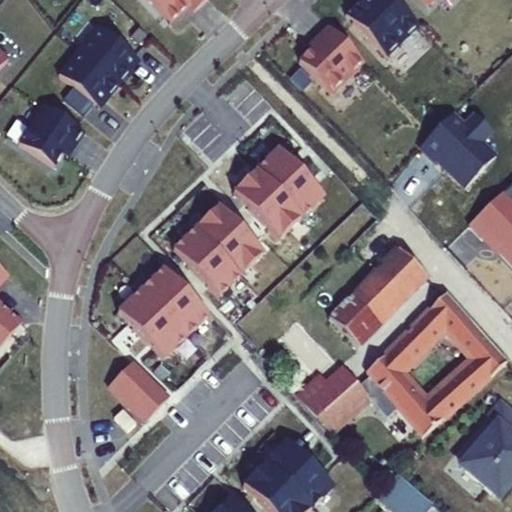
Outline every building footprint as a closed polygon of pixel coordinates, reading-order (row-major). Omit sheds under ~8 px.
[(208,1),(207,0),(146,0),(163,19),(171,12),(179,12),(181,15),(189,8),(194,13),(208,1)] [(386,60),(419,28),(391,0),(363,0),(364,0),(356,8),(359,11),(359,18),(352,25),(352,26),(386,60)] [(436,0),(419,0),(428,8),(436,0)] [(359,11),(356,8),(346,18),(352,25),(359,18),(359,11)] [(170,26),(181,15),(179,12),(171,12),(163,19),(170,26)] [(78,53),(119,87),(128,76),(122,71),(133,58),(98,29),(78,53)] [(328,29),(317,40),(320,43),(299,64),(331,97),(364,66),(328,29)] [(110,98),(119,87),(78,53),(58,77),(94,106),(104,93),(110,98)] [(139,63),(133,58),(122,71),(128,76),(139,63)] [(99,111),(110,98),(104,93),(94,106),(99,111)] [(84,134),(44,108),(19,146),(54,169),(63,156),(70,144),(75,148),(84,134)] [(464,130),(452,119),(419,151),(434,166),(436,164),(463,192),(495,162),(480,147),(491,137),(475,120),(464,130)] [(67,159),(75,148),(70,144),(63,156),(67,159)] [(323,199),(278,152),(233,196),(277,242),(323,199)] [(411,194),(436,217),(456,196),(432,173),(411,194)] [(511,185),(467,229),(495,258),(497,256),(511,271),(511,185)] [(263,256),(219,209),(173,252),(217,299),(263,256)] [(397,252),(328,321),(358,351),(426,281),(397,252)] [(0,347),(21,324),(0,305),(0,286),(8,278),(0,270),(0,347)] [(208,319),(163,272),(117,315),(162,362),(208,319)] [(344,372),(324,388),(316,378),(295,398),(330,439),(372,403),(384,417),(394,409),(419,439),(506,364),(445,296),(365,375),(372,384),(363,393),(355,384),(344,372)] [(168,400),(132,364),(108,389),(144,425),(168,400)] [(365,375),(355,384),(363,393),(372,384),(365,375)] [(496,427),(511,440),(511,412),(500,403),(487,419),(496,427)] [(135,427),(122,413),(114,420),(127,434),(135,427)] [(511,440),(496,427),(486,439),(480,439),(475,445),(475,451),(460,469),(499,503),(511,486),(511,482),(511,480),(511,440)] [(309,511),(332,489),(286,444),(242,488),(266,511),(309,511)] [(376,500),(389,511),(427,511),(431,507),(397,477),(376,500)] [(236,511),(228,503),(219,511),(236,511)]
